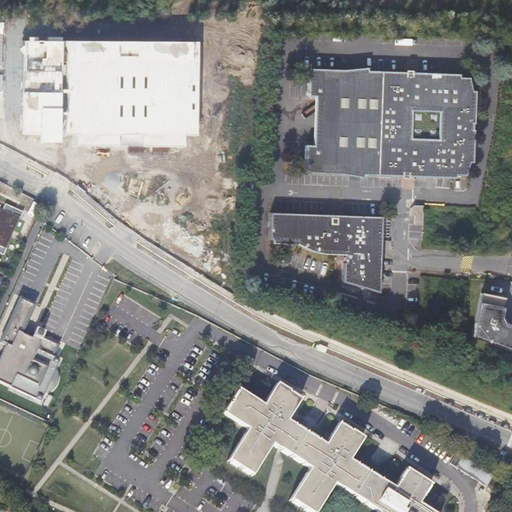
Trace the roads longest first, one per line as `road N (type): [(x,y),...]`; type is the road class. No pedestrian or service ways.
road 1 (residential): [(511,443),(227,315),(0,167)]
road 2 (unclassified): [(402,196),(400,260),(511,266)]
